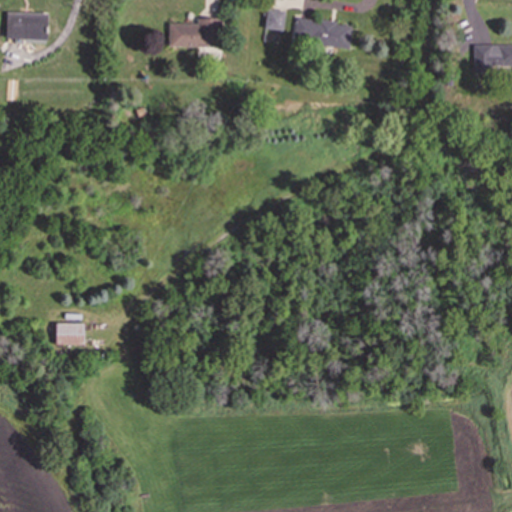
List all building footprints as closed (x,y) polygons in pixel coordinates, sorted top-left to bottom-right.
[(282,30),(284,10),(266,8),(264,29),(282,30)] [(5,38),(46,39),(46,13),(6,12),(5,38)] [(167,46),(215,46),(215,18),(196,18),(196,23),(167,23),(167,46)] [(348,48),(350,23),(295,18),(292,44),(305,46),(305,49),(304,49),(304,58),(316,59),(317,45),(348,48)] [(511,44),(472,45),(472,71),(491,71),(491,66),(511,66),(511,44)] [(83,345),(83,323),(55,323),(55,344),(83,345)]
